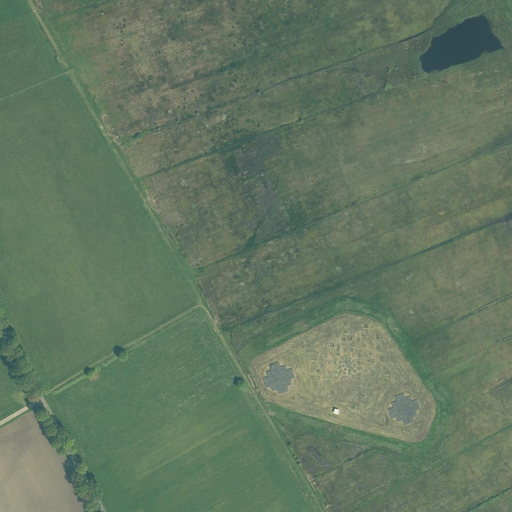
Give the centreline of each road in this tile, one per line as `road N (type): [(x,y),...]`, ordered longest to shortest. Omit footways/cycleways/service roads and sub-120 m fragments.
road 1 (track): [(29,0),(201,302)]
road 2 (track): [(201,302),(322,511)]
road 3 (track): [(39,396),(201,302)]
road 4 (track): [(267,417),(310,401),(380,414),(418,435)]
road 5 (tertiary): [(103,511),(39,396)]
